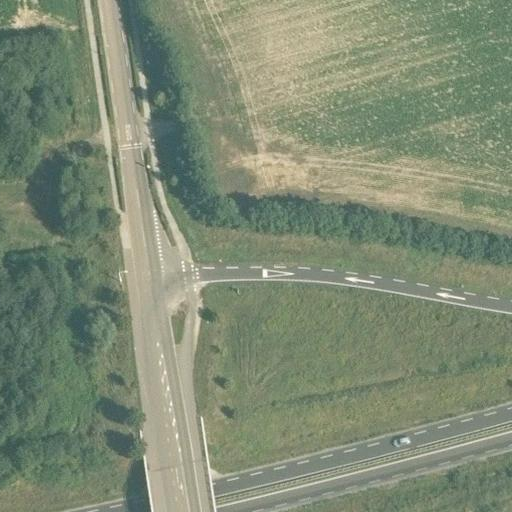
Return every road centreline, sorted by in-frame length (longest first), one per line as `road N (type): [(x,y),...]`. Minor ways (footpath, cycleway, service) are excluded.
road 1 (primary): [(511,415),(120,511)]
road 2 (primary): [(511,308),(334,278),(150,281)]
road 3 (primary): [(227,511),(511,440)]
road 4 (tertiary): [(150,281),(111,0)]
road 5 (tertiary): [(185,511),(150,281)]
road 6 (track): [(106,137),(80,144),(0,195)]
